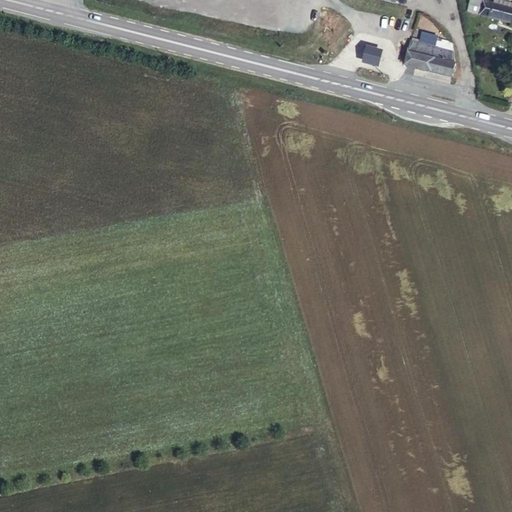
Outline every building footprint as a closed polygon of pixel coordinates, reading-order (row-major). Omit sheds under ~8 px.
[(511,0),(491,0),(489,6),(511,12),(511,0)] [(416,27),(413,39),(441,47),(443,40),(453,43),(452,50),(457,52),(459,39),(416,27)] [(441,47),(413,39),(409,52),(441,61),(444,48),(441,47)] [(443,40),(441,47),(444,48),(452,50),(453,43),(443,40)] [(444,48),(441,61),(454,65),(457,52),(452,50),(444,48)] [(367,50),(364,68),(381,71),(384,53),(367,50)]
